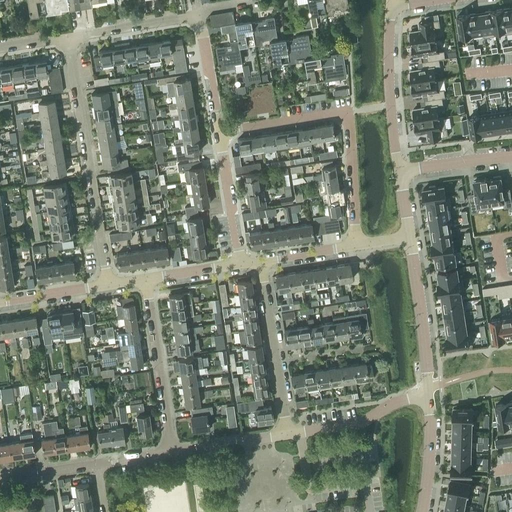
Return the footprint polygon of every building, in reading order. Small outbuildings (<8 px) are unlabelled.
[(45,14),(43,0),(26,0),(29,16),(45,14)] [(68,10),(66,0),(43,0),(45,14),(45,15),(60,13),(60,11),(68,10)] [(72,0),(74,10),(80,9),(78,0),(72,0)] [(83,0),(85,8),(91,7),(91,3),(90,0),(83,0)] [(306,0),(307,2),(309,16),(324,13),(322,0),(306,0)] [(322,0),(324,13),(325,13),(325,15),(333,13),(333,10),(340,8),(340,10),(348,9),(346,0),(322,0)] [(510,8),(502,9),(506,34),(511,33),(511,8),(510,9),(510,8)] [(492,11),(491,11),(495,36),(506,34),(502,9),(495,10),(492,11)] [(232,11),(226,12),(228,25),(234,23),(232,12),(232,11)] [(484,13),(480,14),(483,33),(483,38),(484,38),(495,36),(491,11),(484,12),(484,13)] [(226,12),(220,13),(222,26),(228,25),(226,12)] [(476,13),(469,14),(472,35),(483,33),(480,14),(476,15),(476,13)] [(465,15),(457,16),(460,36),(472,35),(469,14),(468,14),(465,15)] [(250,22),(253,40),(254,44),(254,45),(262,44),(262,40),(268,39),(269,41),(277,39),(273,16),(265,18),(265,20),(250,22)] [(250,20),(234,23),(236,31),(237,40),(237,39),(238,46),(239,46),(250,44),(254,44),(253,40),(250,22),(250,20)] [(411,33),(409,34),(411,44),(435,41),(434,29),(440,28),(439,20),(424,22),(422,23),(419,23),(420,30),(410,32),(411,33)] [(230,45),(215,47),(219,71),(227,69),(234,68),(234,64),(241,63),(239,46),(238,46),(237,39),(237,40),(236,31),(228,32),(229,41),(230,45)] [(285,40),(288,62),(288,64),(289,64),(303,61),(303,58),(312,57),(308,34),(299,36),(300,38),(285,40)] [(277,39),(269,41),(273,64),(288,62),(285,40),(285,38),(277,39)] [(171,49),(182,47),(181,39),(169,41),(169,40),(157,42),(160,55),(172,53),(171,49)] [(435,41),(411,44),(412,55),(414,55),(414,56),(423,55),(427,54),(428,61),(439,59),(445,58),(444,51),(437,52),(435,41)] [(134,45),(129,46),(129,42),(121,43),(124,61),(130,60),(131,64),(137,64),(134,45)] [(160,60),(160,55),(157,42),(145,44),(148,62),(160,60)] [(112,63),(124,61),(121,43),(113,44),(113,46),(109,47),(110,49),(112,63)] [(137,64),(148,62),(145,44),(134,45),(137,64)] [(172,55),(183,53),(182,47),(171,49),(172,53),(172,55)] [(100,65),(112,63),(110,49),(98,51),(99,57),(93,57),(95,69),(101,68),(100,65)] [(319,56),(323,80),(323,81),(338,79),(338,77),(346,75),(342,52),(334,54),(330,54),(331,56),(320,58),(319,56)] [(312,57),(303,58),(303,61),(307,82),(308,82),(323,80),(319,56),(312,57)] [(411,73),(409,73),(411,83),(435,79),(434,68),(440,67),(439,59),(428,61),(422,62),(423,69),(419,70),(411,71),(411,73)] [(48,73),(47,69),(46,60),(33,62),(36,75),(48,73)] [(33,62),(22,64),(25,82),(36,80),(36,75),(33,62)] [(22,64),(10,66),(13,84),(25,82),(22,64)] [(175,72),(175,73),(186,71),(185,65),(174,66),(174,69),(167,70),(168,74),(175,72)] [(0,79),(1,86),(13,84),(10,66),(0,67),(0,79)] [(49,81),(61,79),(60,73),(48,75),(49,81)] [(184,74),(156,78),(156,79),(157,85),(166,83),(167,91),(166,92),(166,94),(167,97),(175,95),(175,92),(191,90),(189,78),(184,79),(184,74)] [(435,79),(411,83),(412,94),(414,94),(414,95),(423,94),(427,93),(428,100),(442,98),(445,97),(444,90),(439,91),(437,79),(435,79)] [(133,83),(134,92),(142,90),(141,81),(133,83)] [(107,91),(91,94),(93,106),(109,103),(110,105),(118,104),(118,102),(117,99),(116,90),(107,91)] [(176,102),(168,104),(168,106),(169,108),(177,107),(177,104),(193,102),(191,90),(175,92),(175,95),(176,102)] [(414,111),(412,111),(414,122),(438,118),(438,117),(437,106),(443,105),(442,98),(428,100),(425,100),(426,107),(422,108),(413,109),(414,111)] [(39,112),(31,113),(31,116),(32,118),(40,117),(40,114),(56,112),(54,100),(38,102),(39,112)] [(175,114),(170,115),(170,118),(171,120),(179,119),(179,116),(195,113),(193,102),(177,104),(177,107),(178,112),(174,113),(175,114)] [(109,103),(93,106),(95,118),(111,115),(112,117),(120,116),(120,114),(119,111),(118,104),(110,105),(109,103)] [(507,111),(498,113),(501,131),(510,129),(507,111)] [(41,124),(33,125),(33,128),(34,130),(42,129),(42,126),(58,124),(57,121),(56,114),(56,112),(40,114),(40,117),(41,124)] [(180,126),(172,127),(172,129),(172,130),(173,132),(181,131),(181,128),(197,125),(195,113),(179,116),(179,119),(180,126)] [(498,113),(488,114),(491,133),(501,131),(498,113)] [(478,116),(481,134),(491,133),(488,114),(478,116)] [(111,115),(95,118),(97,130),(113,127),(114,129),(122,128),(122,126),(121,125),(121,123),(113,124),(112,117),(111,115)] [(19,118),(15,118),(16,119),(17,130),(22,129),(24,129),(23,121),(27,120),(26,116),(19,118)] [(478,116),(469,117),(472,136),(481,134),(478,116)] [(438,118),(414,122),(415,132),(417,132),(417,134),(427,132),(428,139),(431,139),(448,136),(447,128),(451,128),(449,118),(443,119),(443,117),(438,117),(438,118)] [(463,126),(461,126),(462,135),(470,134),(467,119),(462,120),(463,126)] [(43,136),(35,137),(35,139),(35,140),(36,142),(44,140),(44,138),(60,135),(58,124),(42,126),(42,129),(43,136)] [(332,124),(320,126),(322,139),(334,137),(332,124)] [(182,138),(174,139),(174,141),(175,144),(183,142),(183,140),(199,137),(197,125),(181,128),(181,131),(182,138)] [(320,126),(308,128),(310,141),(322,139),(320,126)] [(113,127),(97,130),(99,141),(115,139),(115,141),(124,140),(123,137),(123,135),(115,136),(114,129),(113,127)] [(308,128),(296,130),(298,147),(310,145),(311,145),(310,141),(308,128)] [(296,130),(284,132),(287,149),(288,149),(298,147),(296,130)] [(8,133),(10,143),(17,142),(15,132),(8,133)] [(284,132),(272,134),(275,151),(287,149),(284,132)] [(272,134),(261,135),(263,149),(263,153),(275,151),(272,134)] [(45,147),(37,149),(37,151),(38,153),(46,152),(46,150),(62,147),(60,136),(60,135),(44,138),(44,140),(45,147)] [(249,137),(251,151),(252,150),(263,149),(261,135),(249,137)] [(184,149),(176,151),(177,160),(196,157),(198,156),(197,150),(201,150),(199,137),(183,140),(183,142),(184,149)] [(249,137),(237,139),(239,152),(251,151),(249,137)] [(115,139),(99,141),(101,153),(117,151),(117,153),(126,151),(125,149),(125,147),(117,148),(115,141),(115,139)] [(47,159),(39,161),(39,163),(40,165),(48,164),(48,162),(64,159),(62,147),(46,150),(46,152),(47,159)] [(325,158),(337,156),(336,150),(324,152),(325,158)] [(117,151),(101,153),(103,165),(106,165),(107,171),(128,167),(127,158),(119,160),(117,153),(117,151)] [(178,164),(177,164),(177,165),(178,171),(188,169),(190,181),(205,179),(202,166),(202,167),(201,160),(197,161),(197,159),(196,157),(177,160),(178,164)] [(41,177),(34,178),(35,182),(51,179),(51,174),(66,171),(64,159),(48,162),(48,164),(49,171),(41,172),(41,177)] [(334,165),(332,165),(331,160),(321,162),(322,167),(321,167),(322,173),(312,175),(313,181),(317,180),(336,177),(334,165)] [(253,163),(234,167),(235,173),(254,170),(253,163)] [(290,173),(296,172),(302,171),(301,165),(289,167),(290,173)] [(287,167),(275,169),(276,176),(288,174),(287,167)] [(109,185),(132,181),(131,172),(107,176),(109,185)] [(246,192),(263,189),(260,172),(245,174),(246,179),(244,179),(246,192)] [(487,179),(492,205),(504,203),(505,208),(511,207),(511,205),(510,191),(504,192),(501,177),(500,176),(493,177),(493,178),(487,179)] [(325,190),(338,188),(336,177),(317,180),(319,192),(325,191),(325,190)] [(492,205),(487,179),(487,178),(481,179),(481,180),(473,181),(475,196),(469,197),(472,214),(479,212),(478,207),(492,205)] [(205,179),(190,181),(192,193),(207,191),(205,179)] [(110,194),(133,190),(132,181),(109,185),(110,194)] [(44,194),(67,191),(66,182),(43,186),(44,194)] [(283,186),(285,196),(291,195),(290,185),(287,185),(283,186)] [(429,188),(423,189),(424,197),(425,200),(425,201),(446,198),(446,197),(444,186),(435,187),(435,185),(429,186),(429,188)] [(327,202),(340,200),(338,188),(325,190),(325,191),(327,202)] [(250,204),(250,208),(266,206),(263,189),(246,192),(248,204),(250,204)] [(112,202),(135,198),(133,190),(110,194),(112,202)] [(69,199),(67,191),(44,194),(45,203),(69,199)] [(194,206),(184,207),(185,214),(197,212),(196,206),(209,204),(207,191),(192,193),(194,206)] [(293,203),(291,195),(285,196),(279,197),(280,205),(293,203)] [(446,198),(425,201),(426,208),(428,207),(428,211),(447,208),(447,209),(451,208),(449,197),(446,197),(446,198)] [(136,207),(135,198),(112,202),(113,210),(136,207)] [(47,212),(70,208),(69,199),(45,203),(47,211),(47,212)] [(331,220),(338,219),(343,218),(340,200),(327,202),(330,220),(331,220)] [(114,219),(138,215),(136,207),(113,210),(114,219)] [(72,216),(70,208),(47,212),(47,211),(43,212),(44,216),(48,215),(48,220),(72,216)] [(429,216),(427,216),(428,222),(449,219),(447,209),(447,208),(428,211),(429,216)] [(197,212),(185,214),(186,219),(188,232),(203,230),(201,217),(198,217),(197,212)] [(41,222),(41,221),(39,213),(36,213),(30,214),(32,223),(41,222)] [(138,215),(114,219),(116,227),(139,223),(138,215)] [(50,229),(73,225),(72,216),(48,220),(50,229)] [(331,220),(333,232),(340,231),(338,219),(331,220)] [(449,219),(428,222),(429,229),(431,229),(432,233),(451,230),(449,219)] [(286,227),(285,221),(285,220),(285,221),(279,221),(280,228),(274,229),(273,229),(276,243),(288,241),(286,227)] [(273,229),(274,229),(273,221),(267,222),(268,230),(261,231),(264,245),(276,243),(273,229)] [(38,231),(42,230),(41,222),(32,223),(33,232),(38,231)] [(298,225),(300,240),(313,238),(311,223),(298,225)] [(75,234),(73,225),(50,229),(51,238),(75,234)] [(288,241),(300,240),(298,225),(286,227),(288,241)] [(188,232),(182,233),(183,238),(189,237),(190,244),(205,242),(203,230),(188,232)] [(432,237),(431,237),(432,244),(452,240),(451,230),(432,233),(432,237)] [(251,247),(264,245),(261,231),(249,233),(251,247)] [(110,241),(127,239),(126,232),(109,234),(110,241)] [(176,246),(175,241),(174,233),(167,234),(169,242),(170,247),(176,246)] [(57,249),(74,247),(72,240),(56,242),(57,249)] [(432,244),(432,247),(433,251),(433,255),(454,252),(452,240),(432,244)] [(190,244),(185,245),(187,257),(192,256),(192,257),(207,254),(205,242),(190,244)] [(156,262),(168,260),(166,246),(153,248),(156,262)] [(178,259),(176,247),(176,246),(170,247),(170,248),(172,260),(178,259)] [(8,248),(0,249),(0,261),(10,260),(8,248)] [(143,264),(156,262),(153,248),(141,250),(143,264)] [(131,266),(143,264),(141,250),(129,252),(131,266)] [(454,252),(433,255),(434,261),(436,261),(437,266),(456,263),(462,262),(460,251),(454,252)] [(119,268),(131,266),(129,252),(116,254),(119,268)] [(10,260),(0,261),(0,274),(12,272),(10,260)] [(60,263),(53,264),(52,260),(47,261),(47,265),(49,279),(63,277),(60,263)] [(60,263),(63,277),(75,275),(72,261),(60,263)] [(349,264),(337,266),(340,287),(340,281),(352,279),(349,264)] [(37,281),(49,279),(47,265),(35,266),(37,281)] [(337,266),(324,268),(326,283),(334,282),(335,288),(340,287),(337,266)] [(324,268),(312,270),(315,291),(316,291),(315,285),(326,283),(324,268)] [(439,276),(437,277),(438,283),(459,280),(459,279),(457,269),(438,272),(439,276)] [(312,270),(300,272),(302,287),(310,286),(311,292),(315,291),(312,270)] [(12,272),(0,274),(0,287),(14,285),(12,272)] [(300,272),(288,274),(290,289),(302,287),(300,272)] [(276,282),(273,282),(274,291),(277,291),(285,290),(286,296),(291,295),(290,289),(288,274),(275,276),(276,282)] [(238,294),(253,292),(251,279),(236,282),(238,294)] [(459,280),(438,283),(439,291),(440,294),(460,291),(460,292),(464,291),(462,279),(459,279),(459,280)] [(226,294),(225,284),(225,283),(218,284),(220,295),(226,294)] [(183,293),(168,295),(170,306),(184,304),(191,303),(191,297),(190,292),(190,291),(183,293)] [(460,291),(440,294),(441,301),(442,301),(443,305),(462,302),(460,292),(460,291)] [(240,305),(255,303),(253,292),(238,294),(240,305)] [(226,294),(220,295),(221,306),(228,305),(226,294)] [(122,305),(116,306),(117,319),(121,318),(136,316),(134,303),(133,303),(133,298),(131,296),(121,298),(122,305)] [(217,299),(211,300),(213,312),(219,311),(217,299)] [(343,303),(344,309),(349,308),(349,307),(356,306),(355,301),(343,303)] [(293,309),(292,304),(293,303),(292,302),(280,304),(281,311),(293,309)] [(444,309),(442,309),(443,316),(464,313),(462,302),(443,305),(444,309)] [(184,304),(170,306),(170,307),(172,318),(186,316),(192,315),(193,315),(191,303),(184,304)] [(234,319),(242,318),(257,315),(255,303),(240,305),(241,312),(233,313),(234,319)] [(64,311),(59,312),(63,333),(63,336),(63,337),(81,335),(78,318),(73,319),(72,310),(70,310),(69,309),(64,309),(64,311)] [(93,309),(82,311),(84,324),(90,323),(95,322),(93,309)] [(48,319),(40,320),(42,330),(44,344),(51,343),(52,343),(51,338),(63,336),(63,333),(59,312),(55,313),(54,311),(49,312),(49,314),(47,314),(48,319)] [(281,313),(282,319),(295,317),(294,311),(281,313)] [(357,314),(344,316),(348,336),(352,335),(355,338),(362,337),(363,334),(362,327),(367,326),(365,312),(357,314)] [(464,313),(443,316),(444,322),(446,322),(446,326),(465,323),(464,313)] [(511,314),(511,313),(501,315),(505,339),(511,338),(511,336),(511,335),(511,314)] [(244,330),(258,327),(257,315),(242,318),(244,330)] [(501,315),(489,316),(493,341),(505,339),(501,315)] [(26,332),(38,330),(35,316),(23,318),(26,332)] [(121,318),(117,319),(118,325),(122,325),(123,330),(138,328),(136,316),(121,318)] [(186,316),(172,318),(174,330),(188,327),(186,316)] [(344,316),(332,318),(333,322),(336,338),(348,336),(344,316)] [(27,338),(26,332),(23,318),(12,320),(14,334),(20,333),(21,339),(22,347),(29,346),(27,338)] [(312,318),(307,319),(308,326),(310,342),(323,340),(320,324),(314,325),(312,318)] [(3,336),(14,334),(12,320),(0,321),(3,336)] [(333,322),(320,324),(323,340),(336,338),(333,322)] [(92,323),(84,324),(86,336),(94,334),(92,323)] [(447,330),(445,331),(446,337),(467,334),(467,333),(465,323),(446,326),(447,330)] [(188,327),(174,330),(175,341),(190,339),(195,338),(194,332),(203,331),(202,326),(202,325),(193,326),(194,327),(188,327)] [(308,326),(296,328),(299,344),(310,342),(308,326)] [(240,343),(246,342),(260,340),(258,327),(244,330),(238,331),(240,343)] [(123,330),(118,331),(119,343),(127,342),(139,340),(138,328),(123,330)] [(296,328),(284,330),(286,346),(299,344),(296,328)] [(467,334),(446,337),(448,349),(454,348),(454,350),(460,349),(460,347),(469,346),(473,345),(471,333),(467,333),(467,334)] [(190,339),(175,341),(177,353),(192,351),(199,350),(197,338),(195,338),(190,339)] [(116,350),(108,351),(108,352),(109,357),(141,352),(139,340),(127,342),(119,343),(120,349),(116,350)] [(248,359),(263,357),(261,344),(246,347),(248,359)] [(109,357),(102,358),(103,366),(118,363),(117,361),(130,359),(131,366),(143,364),(141,352),(109,357)] [(192,357),(178,359),(180,371),(202,368),(200,356),(192,357)] [(242,372),(265,369),(263,357),(248,359),(243,360),(243,365),(241,365),(242,372)] [(365,362),(352,364),(355,380),(373,377),(370,363),(365,364),(365,362)] [(352,364),(340,366),(342,382),(355,380),(352,364)] [(87,365),(77,366),(79,375),(88,374),(87,365)] [(99,366),(91,367),(92,375),(100,374),(100,370),(99,366)] [(340,366),(328,368),(330,384),(342,382),(340,366)] [(202,368),(180,371),(182,382),(196,380),(195,374),(207,372),(206,367),(202,368)] [(100,370),(100,374),(102,374),(102,377),(114,375),(113,368),(100,370)] [(328,368),(316,370),(318,386),(330,384),(328,368)] [(252,383),(267,380),(265,369),(242,372),(243,377),(251,376),(252,383)] [(316,370),(303,372),(306,388),(318,386),(316,370)] [(303,372),(291,374),(293,390),(306,388),(303,372)] [(79,388),(78,378),(68,380),(69,389),(79,388)] [(196,380),(182,382),(183,394),(198,392),(196,380)] [(263,398),(263,394),(268,393),(267,380),(252,383),(255,399),(261,398),(263,398)] [(84,386),(87,403),(96,401),(93,385),(84,386)] [(198,392),(183,394),(185,406),(200,404),(198,392)] [(263,407),(261,398),(255,399),(241,401),(236,402),(238,412),(255,409),(257,423),(258,423),(258,425),(265,424),(264,422),(273,420),(271,406),(263,407)] [(309,405),(308,399),(295,401),(296,407),(309,405)] [(129,404),(125,405),(125,409),(130,409),(130,411),(136,410),(137,415),(136,415),(139,434),(151,432),(148,413),(143,414),(143,409),(142,402),(141,402),(130,404),(129,404)] [(124,404),(117,406),(120,422),(127,421),(125,409),(125,405),(125,404),(124,404)] [(504,404),(495,405),(498,421),(499,426),(510,424),(507,404),(504,404)] [(31,406),(33,419),(42,418),(40,405),(31,406)] [(232,405),(225,407),(226,416),(234,414),(232,405)] [(211,406),(190,409),(190,410),(191,416),(193,430),(201,429),(201,431),(208,429),(208,428),(209,428),(208,421),(207,421),(206,414),(212,413),(212,412),(211,406)] [(453,419),(473,420),(474,408),(464,408),(453,408),(453,419)] [(73,417),(74,425),(75,433),(77,448),(78,448),(90,446),(87,431),(86,425),(80,426),(79,416),(73,417)] [(56,419),(50,420),(50,421),(51,429),(53,437),(55,451),(66,449),(64,435),(63,427),(57,428),(56,419)] [(452,430),(472,431),(473,422),(473,420),(453,419),(452,430)] [(45,438),(40,439),(43,453),(55,451),(53,437),(52,437),(51,429),(50,421),(42,422),(45,438)] [(117,421),(109,422),(109,423),(109,428),(110,428),(112,442),(111,442),(112,444),(113,444),(113,445),(119,444),(119,443),(124,442),(122,426),(118,426),(117,421)] [(18,424),(16,424),(17,433),(19,433),(26,432),(25,423),(18,424)] [(104,430),(97,431),(99,444),(111,442),(112,442),(110,428),(109,428),(109,423),(103,423),(104,430)] [(452,442),(472,442),(472,431),(452,430),(452,442)] [(32,433),(19,435),(20,440),(22,456),(35,454),(33,439),(32,433)] [(75,433),(64,435),(66,449),(77,448),(75,433)] [(20,440),(8,442),(11,458),(22,456),(20,440)] [(8,442),(0,443),(0,459),(11,458),(8,442)] [(452,453),(472,454),(472,442),(452,442),(452,453)] [(451,464),(472,465),(472,462),(471,462),(472,454),(452,453),(451,464)] [(472,475),(472,465),(451,464),(451,475),(451,476),(472,476),(472,475)] [(448,490),(469,494),(471,483),(450,479),(448,490)] [(90,495),(88,483),(75,485),(77,497),(90,495)] [(446,501),(465,504),(467,496),(468,497),(469,494),(448,490),(446,501)] [(45,511),(56,511),(53,493),(43,494),(45,511)] [(79,509),(92,507),(90,495),(77,497),(73,498),(75,510),(79,509)] [(444,511),(445,511),(463,511),(465,504),(446,501),(444,511)]
